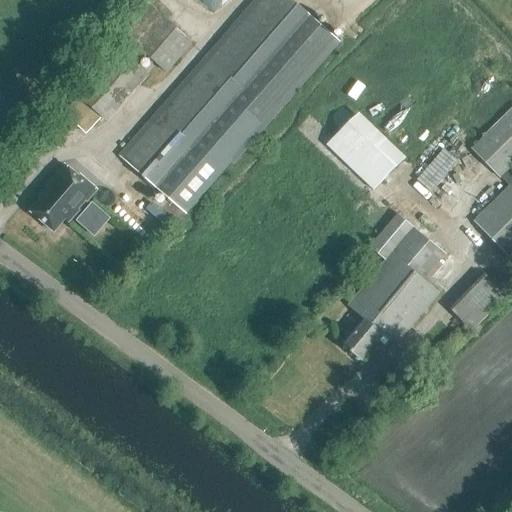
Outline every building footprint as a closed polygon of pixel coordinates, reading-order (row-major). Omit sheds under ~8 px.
[(166,76),(194,45),(175,29),(140,0),(138,0),(105,38),(118,49),(75,97),(106,124),(141,83),(144,86),(151,77),(137,65),(145,56),(166,76)] [(184,216),(337,43),(288,0),(259,0),(120,159),(184,216)] [(511,166),(511,109),(471,150),(499,178),(500,178),(509,187),(473,222),(509,259),(511,256),(511,180),(505,173),(511,166)] [(371,190),(406,159),(358,113),(326,145),(371,190)] [(431,195),(458,163),(443,150),(416,182),(431,195)] [(28,213),(54,233),(63,221),(68,225),(97,191),(80,176),(79,177),(64,165),(46,186),(37,197),(39,200),(28,213)] [(76,221),(95,237),(112,217),(93,201),(76,221)] [(394,346),(438,294),(431,289),(435,284),(427,277),(445,255),(397,215),(369,249),(385,262),(347,307),(362,320),(342,345),(340,346),(361,363),(362,362),(361,361),(382,337),(394,346)] [(506,298),(486,277),(450,312),(470,334),(506,298)] [(398,393),(417,375),(402,360),(383,379),(398,393)]
